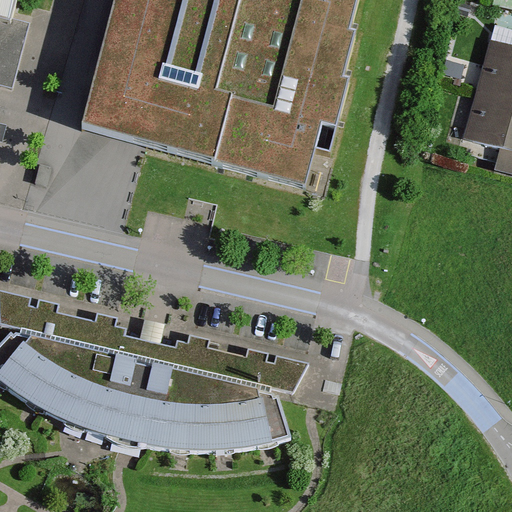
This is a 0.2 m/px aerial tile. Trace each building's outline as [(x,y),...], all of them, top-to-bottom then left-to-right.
[(0,0),(0,85),(14,89),(30,30),(10,25),(16,0),(0,0)] [(348,37),(357,0),(121,0),(86,128),(305,188),(322,126),(341,131),(354,83),(345,81),(356,39),(348,37)] [(511,0),(495,0),(494,4),(511,8),(511,0)] [(511,14),(501,12),(466,138),(504,148),(499,166),(511,169),(511,14)] [(511,226),(438,205),(415,296),(511,327),(511,226)] [(21,331),(0,352),(0,394),(42,418),(97,441),(161,455),(237,457),(273,452),(272,444),(294,440),(283,393),(293,395),(308,367),(247,352),(244,361),(211,352),(213,344),(186,338),(181,351),(116,336),(120,322),(102,318),(100,324),(58,315),(60,309),(0,295),(0,310),(1,325),(21,331)] [(149,511),(201,511),(202,495),(151,493),(149,511)]
